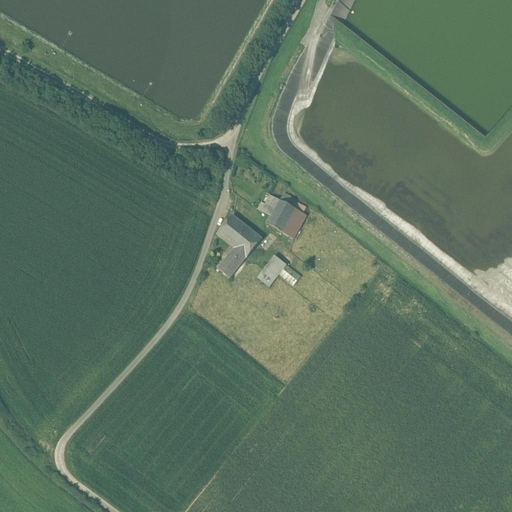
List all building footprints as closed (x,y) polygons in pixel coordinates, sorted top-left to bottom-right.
[(296,201),(284,194),(280,202),(292,208),(296,201)] [(271,196),(262,212),(271,218),(280,202),(271,196)] [(292,208),(280,202),(271,218),(267,225),(294,240),(307,217),(292,208)] [(233,216),(217,236),(230,246),(233,249),(249,229),(233,216)] [(249,229),(233,249),(234,249),(228,256),(218,270),(230,279),(246,259),(247,259),(262,240),(249,229)] [(230,246),(225,253),(228,256),(234,249),(233,249),(230,246)] [(279,276),(287,267),(274,257),(265,269),(277,278),(277,279),(279,276)] [(287,267),(279,276),(293,287),(301,278),(287,267)] [(277,278),(265,269),(258,278),(270,288),(277,278)]
